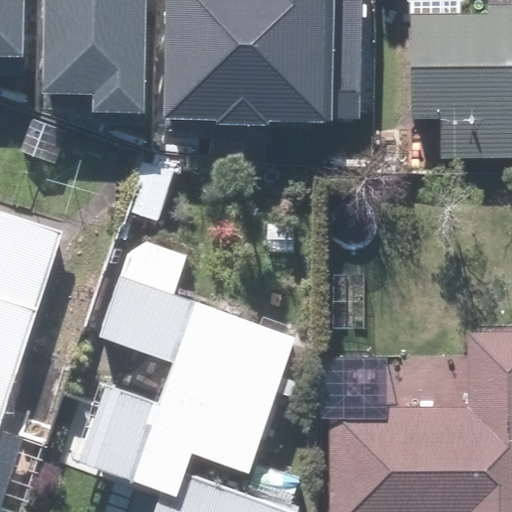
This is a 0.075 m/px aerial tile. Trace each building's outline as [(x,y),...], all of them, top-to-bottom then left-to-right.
[(0,0),(0,47),(30,48),(31,0),(0,0)] [(46,0),(44,103),(150,106),(152,0),(46,0)] [(168,0),(166,100),(334,105),(336,0),(168,0)] [(511,0),(410,0),(408,113),(443,113),(442,159),(511,160),(511,0)] [(327,116),(266,113),(264,152),(325,155),(327,116)] [(220,121),(154,115),(151,151),(216,157),(220,121)] [(222,176),(141,157),(133,193),(214,212),(222,176)] [(324,173),(267,169),(264,206),(321,209),(324,173)] [(31,427),(7,420),(66,220),(0,200),(0,488),(12,492),(31,427)] [(302,324),(128,268),(108,330),(184,355),(169,399),(107,379),(83,453),(177,484),(167,511),(291,511),(293,507),(247,492),(302,324)] [(331,356),(332,511),(511,511),(511,327),(475,328),(475,355),(331,356)]
